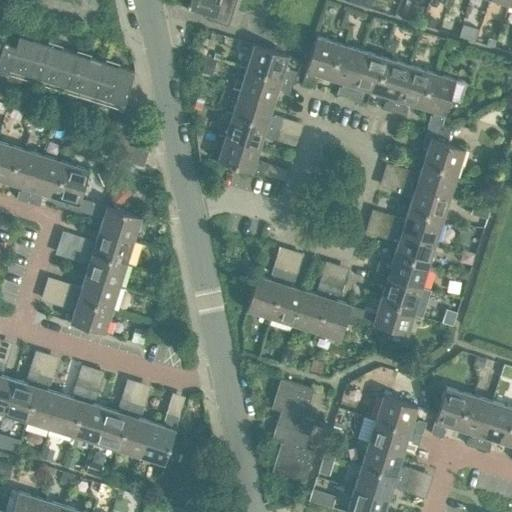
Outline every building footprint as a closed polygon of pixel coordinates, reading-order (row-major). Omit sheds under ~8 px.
[(213,2),(213,0),(177,0),(176,3),(206,13),(204,18),(206,19),(207,13),(229,20),(227,25),(228,26),(235,0),(218,0),(218,4),(213,2)] [(123,104),(134,71),(117,66),(116,68),(104,64),(105,62),(88,57),(88,59),(76,55),(77,53),(60,48),(59,50),(47,46),(48,44),(31,39),(31,41),(19,37),(20,35),(6,31),(0,51),(0,62),(9,66),(8,68),(123,104)] [(337,61),(342,44),(317,36),(316,36),(305,70),(301,83),(313,87),(316,79),(313,78),(315,73),(324,76),(329,59),(337,61)] [(283,69),(287,57),(287,56),(288,55),(253,44),(253,45),(246,68),(293,83),(296,71),(289,69),(288,71),(283,69)] [(348,97),(362,50),(342,44),(337,61),(329,59),(324,76),(343,82),(341,87),(338,86),(336,94),(348,97)] [(383,76),(389,59),(362,50),(348,97),(359,101),(361,93),(359,93),(360,87),(371,91),(376,73),(383,76)] [(393,112),(408,65),(389,59),(383,76),(376,73),(371,91),(389,96),(387,101),(384,101),(382,108),(393,112)] [(429,90),(435,73),(408,65),(393,112),(405,115),(407,108),(405,107),(406,102),(416,105),(422,88),(429,90)] [(289,94),(293,83),(246,68),(239,91),(273,101),(277,88),(282,90),(282,92),(289,94)] [(0,87),(17,93),(22,77),(0,70),(0,87)] [(444,114),(455,79),(454,79),(453,79),(435,73),(429,90),(422,88),(416,105),(435,111),(433,116),(430,115),(428,123),(440,127),(444,114)] [(269,115),(273,101),(239,91),(232,114),(278,128),(282,117),(275,115),(274,117),(269,115)] [(63,107),(66,99),(54,95),(52,104),(63,107)] [(275,140),(278,128),(232,114),(224,137),(259,147),(263,134),(268,136),(267,137),(275,140)] [(145,151),(134,148),(132,147),(132,149),(125,147),(126,144),(125,144),(130,127),(116,122),(106,155),(141,166),(145,151)] [(456,175),(463,149),(464,149),(464,148),(436,139),(440,127),(428,123),(421,146),(422,146),(427,147),(424,157),(441,162),(439,170),(456,175)] [(255,161),(259,147),(224,137),(217,159),(217,161),(251,171),(252,171),(264,175),(268,163),(260,160),(260,162),(255,161)] [(17,166),(23,149),(0,141),(0,179),(4,180),(10,163),(17,166)] [(27,201),(42,155),(23,149),(17,166),(10,163),(4,180),(22,186),(21,191),(18,190),(16,198),(27,201)] [(64,180),(69,163),(42,155),(27,201),(39,205),(41,197),(38,197),(40,192),(51,195),(57,178),(64,180)] [(449,195),(456,175),(439,170),(441,162),(424,157),(418,176),(413,174),(414,171),(406,169),(403,180),(449,195)] [(80,198),(89,169),(87,169),(69,163),(64,180),(57,178),(51,195),(68,200),(67,205),(66,205),(66,206),(90,214),(93,202),(80,198)] [(441,222),(449,195),(403,180),(399,192),(407,194),(408,191),(413,193),(409,204),(426,209),(424,216),(441,222)] [(132,240),(139,217),(140,218),(140,216),(106,205),(105,206),(93,202),(90,214),(97,216),(98,214),(103,216),(98,229),(132,240)] [(435,241),(441,222),(424,216),(426,209),(409,204),(404,222),(399,220),(400,217),(392,215),(388,226),(435,241)] [(427,267),(435,241),(388,226),(385,238),(392,240),(393,237),(398,239),(395,249),(412,255),(410,262),(427,267)] [(125,263),(132,240),(98,229),(94,243),(89,241),(89,239),(82,237),(78,248),(125,263)] [(118,285),(125,263),(78,248),(75,259),(83,262),(83,260),(89,261),(84,275),(118,285)] [(421,286),(427,267),(410,262),(412,255),(395,249),(390,267),(384,266),(385,263),(378,260),(374,272),(421,286)] [(270,316),(284,270),(273,266),(270,274),(272,274),(271,279),(258,275),(257,275),(246,309),(247,310),(247,309),(270,316)] [(293,323),(303,290),(290,285),(291,280),(293,281),(296,273),(284,270),(270,316),(293,323)] [(412,313),(421,286),(374,272),(371,284),(378,286),(379,283),(384,285),(381,295),(398,300),(396,308),(412,313)] [(111,308),(118,285),(84,275),(80,288),(75,287),(76,285),(68,282),(64,294),(111,308)] [(315,331),(330,284),(319,280),(316,288),(318,288),(317,294),(303,290),(293,323),(315,331)] [(339,339),(347,314),(350,305),(350,304),(349,303),(349,304),(336,300),(337,295),(339,295),(342,288),(330,284),(315,331),(338,338),(339,339)] [(104,331),(111,308),(64,294),(61,305),(69,308),(69,306),(74,307),(70,321),(70,320),(69,322),(104,333),(104,331)] [(407,332),(412,313),(396,308),(398,300),(381,295),(375,313),(350,305),(347,314),(372,322),(372,323),(407,333),(407,332)] [(0,411),(3,413),(13,379),(0,374),(2,369),(3,370),(6,362),(0,360),(0,411)] [(26,420),(40,373),(29,369),(26,377),(28,378),(27,383),(13,379),(3,413),(26,420)] [(48,427),(59,393),(46,389),(47,384),(49,384),(52,377),(40,373),(26,420),(48,427)] [(390,373),(383,394),(406,401),(412,380),(390,373)] [(304,417),(313,388),(280,378),(280,379),(282,380),(278,392),(276,391),(271,408),(282,411),(283,410),(304,417)] [(71,434),(86,387),(75,384),(72,391),(74,392),(73,397),(59,393),(48,427),(71,434)] [(467,412),(472,395),(446,387),(446,386),(445,386),(434,421),(430,433),(442,437),(444,429),(442,428),(444,423),(454,427),(459,410),(467,412)] [(94,441),(105,407),(91,403),(93,398),(95,399),(97,391),(86,387),(71,434),(94,441)] [(412,420),(416,407),(417,406),(382,395),(382,396),(375,419),(422,433),(425,422),(418,420),(417,422),(412,420)] [(477,447),(491,401),(472,395),(467,412),(459,410),(454,427),(472,432),(470,437),(467,436),(465,444),(477,447)] [(117,448),(132,402),(120,398),(118,405),(120,406),(118,411),(105,407),(94,441),(117,448)] [(500,441),(505,424),(511,425),(511,407),(491,401),(477,447),(488,451),(491,443),(488,443),(489,437),(500,441)] [(141,456),(151,421),(137,417),(139,412),(141,413),(143,405),(132,402),(117,448),(141,456)] [(304,448),(313,420),(304,417),(283,410),(282,411),(278,423),(276,422),(271,439),(282,443),(283,442),(304,449),(304,448)] [(164,463),(175,428),(174,428),(178,416),(166,412),(164,420),(166,420),(164,425),(151,421),(141,456),(163,462),(163,463),(164,463)] [(422,433),(375,419),(368,442),(402,452),(406,439),(411,441),(410,443),(418,445),(422,433)] [(511,458),(511,425),(505,424),(500,441),(511,444),(511,455),(511,458)] [(304,481),(313,451),(304,448),(304,449),(283,442),(282,443),(278,454),(276,454),(271,470),(304,481)] [(397,466),(402,452),(368,442),(360,465),(407,479),(411,468),(403,465),(403,467),(397,466)] [(407,479),(360,465),(353,488),(387,498),(391,485),(397,486),(396,488),(404,491),(407,479)] [(383,511),(387,498),(353,488),(346,510),(346,511),(347,511),(391,511),(389,511),(388,511),(383,511)] [(39,511),(44,499),(18,491),(17,490),(10,511),(39,511)] [(61,511),(64,505),(44,499),(39,511),(61,511)]
